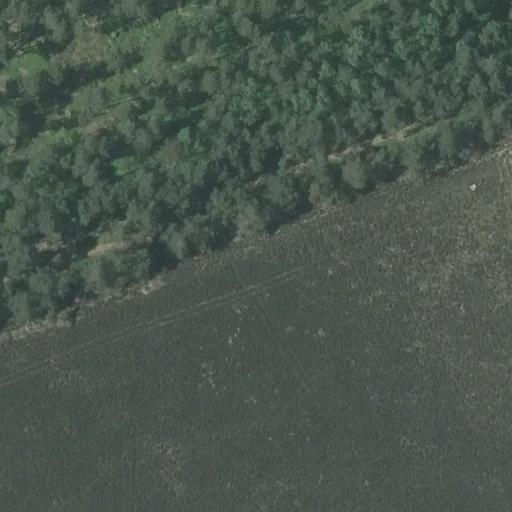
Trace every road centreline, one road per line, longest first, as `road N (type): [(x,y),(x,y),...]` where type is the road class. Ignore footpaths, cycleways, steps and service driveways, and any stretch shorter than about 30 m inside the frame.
road 1 (track): [(0,98),(206,199),(0,285)]
road 2 (track): [(206,199),(511,87)]
